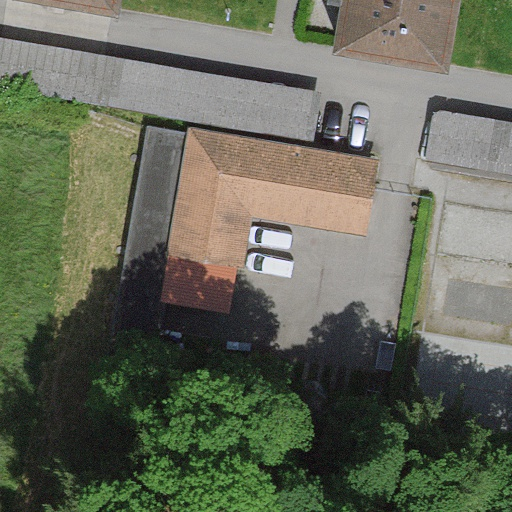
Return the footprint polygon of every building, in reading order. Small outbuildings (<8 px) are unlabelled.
[(10,0),(10,4),(133,21),(136,0),(10,0)] [(345,0),(338,41),(444,59),(453,0),(345,0)] [(309,90),(0,40),(0,93),(301,141),(309,90)] [(511,127),(438,114),(429,167),(511,181),(511,127)] [(381,160),(189,133),(172,261),(248,271),(255,220),(370,236),(381,160)] [(511,213),(449,214),(451,318),(511,317),(511,213)]
